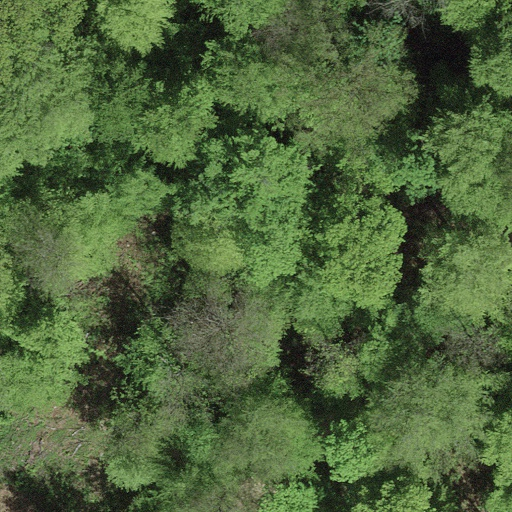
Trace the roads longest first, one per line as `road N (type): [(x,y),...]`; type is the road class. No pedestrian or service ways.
road 1 (track): [(247,511),(511,252)]
road 2 (track): [(119,0),(77,54),(0,110)]
